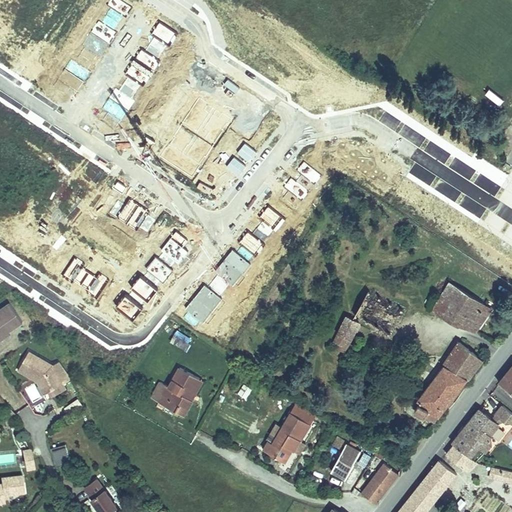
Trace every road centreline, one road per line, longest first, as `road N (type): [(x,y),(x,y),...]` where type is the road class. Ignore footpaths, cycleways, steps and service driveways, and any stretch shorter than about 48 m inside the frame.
road 1 (residential): [(0,261),(114,337),(132,340),(208,254),(220,229)]
road 2 (residential): [(0,83),(220,229)]
road 3 (residential): [(294,133),(362,121),(511,218)]
road 4 (tertiary): [(383,511),(511,343)]
road 5 (residential): [(164,0),(199,23),(216,61),(287,108),(294,133)]
road 6 (residential): [(220,229),(294,133)]
